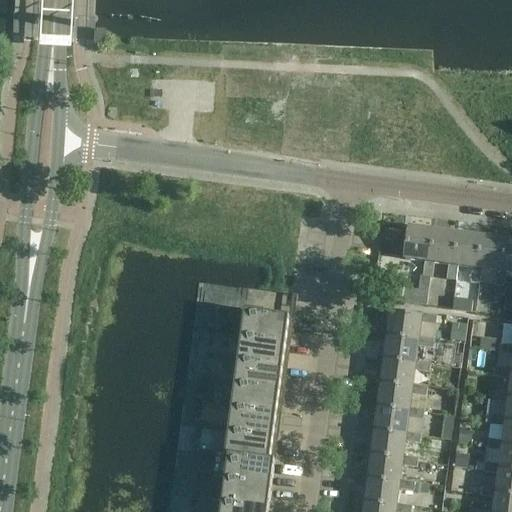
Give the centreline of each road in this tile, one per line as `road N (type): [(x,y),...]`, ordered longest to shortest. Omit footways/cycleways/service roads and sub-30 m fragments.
road 1 (secondary): [(0,493),(46,141)]
road 2 (unclassified): [(307,511),(350,183)]
road 3 (tertiary): [(350,183),(46,141)]
road 4 (tertiary): [(511,203),(350,183)]
road 5 (secondary): [(46,141),(54,0)]
